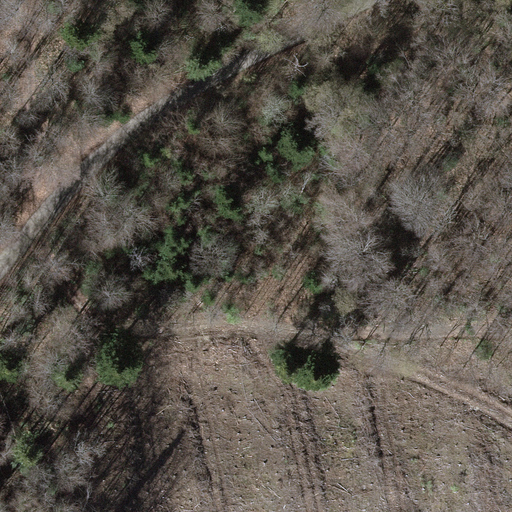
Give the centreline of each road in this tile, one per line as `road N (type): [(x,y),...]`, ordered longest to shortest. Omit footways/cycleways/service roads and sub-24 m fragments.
road 1 (track): [(29,232),(85,307),(113,324),(300,328),(457,389),(511,421)]
road 2 (unclassified): [(356,0),(140,118),(0,265)]
